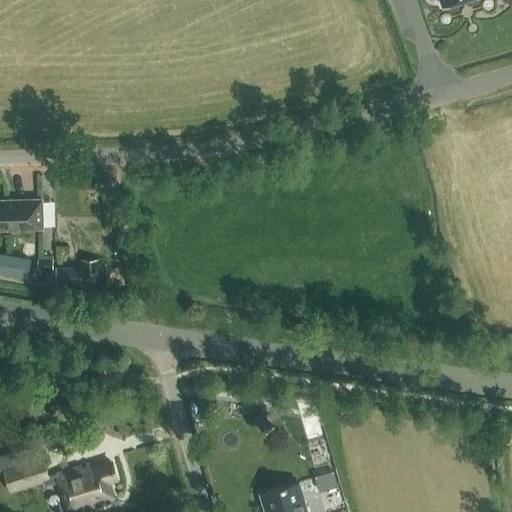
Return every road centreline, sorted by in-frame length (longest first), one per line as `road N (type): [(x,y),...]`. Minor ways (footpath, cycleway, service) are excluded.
road 1 (unclassified): [(511,73),(229,148),(108,157)]
road 2 (tertiary): [(155,341),(511,389)]
road 3 (residential): [(206,511),(155,341)]
road 4 (tertiary): [(0,313),(155,341)]
road 5 (track): [(108,157),(138,285)]
